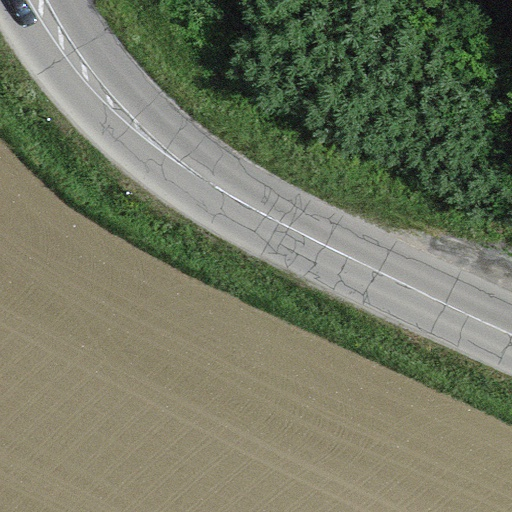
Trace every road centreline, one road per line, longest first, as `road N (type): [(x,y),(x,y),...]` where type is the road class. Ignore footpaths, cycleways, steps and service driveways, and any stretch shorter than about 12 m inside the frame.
road 1 (tertiary): [(12,0),(115,134),(246,215),(297,229)]
road 2 (tertiary): [(297,229),(151,107),(72,0)]
road 3 (tertiary): [(511,333),(297,229)]
